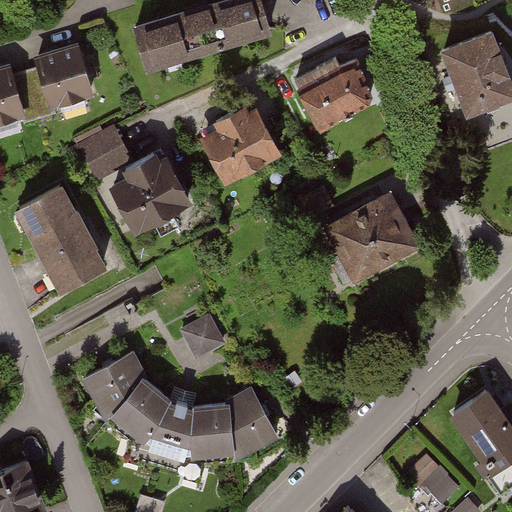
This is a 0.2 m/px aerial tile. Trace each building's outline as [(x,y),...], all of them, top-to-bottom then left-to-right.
[(264,0),(192,0),(132,19),(146,63),(272,24),(264,0)] [(511,63),(496,21),(440,41),(465,109),(511,92),(511,63)] [(7,70),(0,71),(0,115),(18,111),(21,122),(50,115),(47,104),(84,96),(74,51),(34,60),(38,78),(11,84),(7,70)] [(294,73),(300,84),(341,62),(335,51),(294,73)] [(341,62),(300,84),(320,123),(378,94),(359,55),(341,62)] [(215,122),(200,130),(225,176),(281,146),(257,100),(248,105),(244,97),(211,115),(215,122)] [(112,129),(80,144),(96,178),(128,163),(112,129)] [(147,159),(116,174),(122,186),(107,192),(125,232),(184,206),(165,166),(153,172),(147,159)] [(59,189),(10,211),(47,291),(95,269),(59,189)] [(390,194),(324,227),(353,284),(419,251),(390,194)] [(208,313),(182,325),(197,358),(223,346),(208,313)] [(138,377),(126,352),(85,372),(102,407),(138,439),(233,448),(268,431),(245,386),(217,400),(181,402),(160,397),(138,377)] [(511,430),(481,384),(443,409),(500,493),(511,485),(511,430)] [(424,446),(399,471),(415,487),(420,483),(440,504),(461,484),(424,446)] [(24,453),(0,460),(0,511),(21,511),(42,505),(24,453)] [(138,511),(166,511),(169,497),(143,492),(138,511)] [(468,495),(447,511),(481,511),(482,511),(468,495)]
